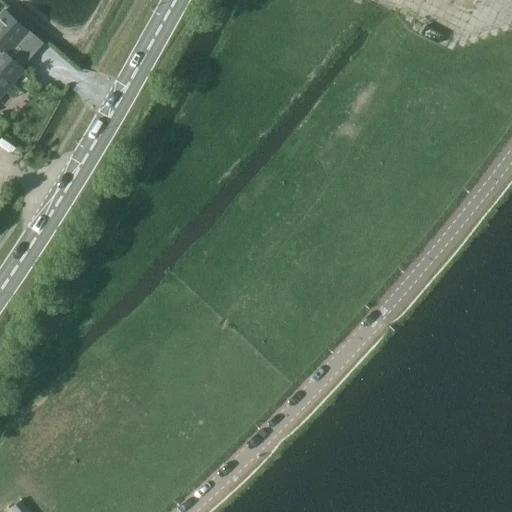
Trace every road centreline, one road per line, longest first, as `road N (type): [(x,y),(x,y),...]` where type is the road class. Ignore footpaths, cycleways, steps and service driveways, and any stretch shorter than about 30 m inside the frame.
road 1 (tertiary): [(187,511),(365,333),(511,156)]
road 2 (secondary): [(0,290),(174,0)]
